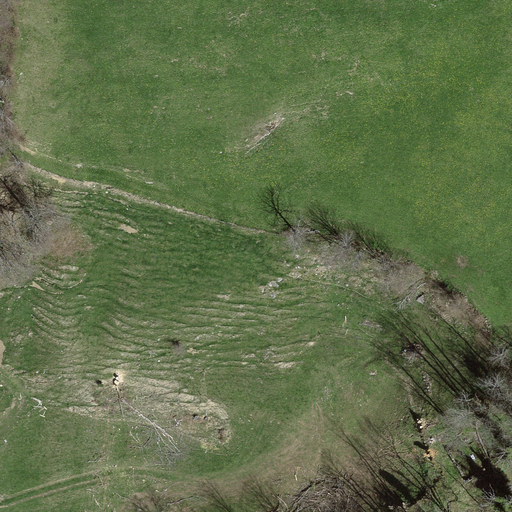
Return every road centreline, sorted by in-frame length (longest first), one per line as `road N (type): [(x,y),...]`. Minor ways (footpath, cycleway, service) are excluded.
road 1 (track): [(0,161),(46,164),(295,220),(511,316)]
road 2 (track): [(0,495),(121,470),(266,489)]
